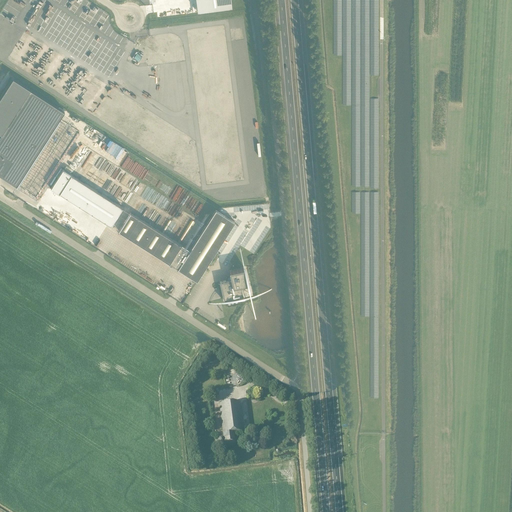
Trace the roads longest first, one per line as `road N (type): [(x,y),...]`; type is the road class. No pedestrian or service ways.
road 1 (motorway): [(339,511),(294,0)]
road 2 (motorway): [(281,0),(325,511)]
road 3 (unclassified): [(297,366),(260,0)]
road 4 (unclassified): [(0,196),(291,384)]
road 5 (unclassified): [(310,511),(299,395),(291,384)]
